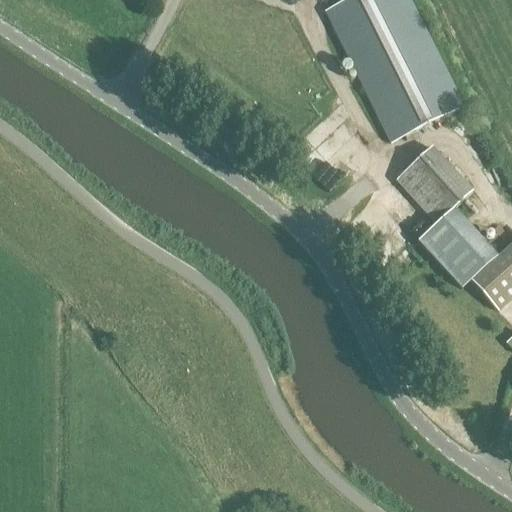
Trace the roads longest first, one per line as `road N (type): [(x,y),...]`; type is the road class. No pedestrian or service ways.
road 1 (unclassified): [(0,27),(283,218),(325,266),(408,413),(511,495)]
road 2 (unclassified): [(0,128),(129,237),(225,303),(305,452),(371,511)]
